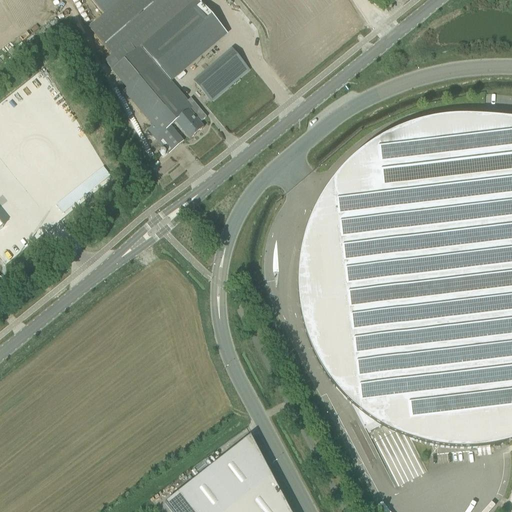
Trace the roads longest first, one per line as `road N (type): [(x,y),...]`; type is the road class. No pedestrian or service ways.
road 1 (unclassified): [(511,67),(401,85),(330,120),(252,193),(221,258)]
road 2 (tertiary): [(193,198),(440,0)]
road 3 (unknown): [(308,193),(404,122),(511,115)]
road 4 (unclassified): [(218,313),(244,392),(307,511)]
road 5 (tertiary): [(0,355),(123,256)]
